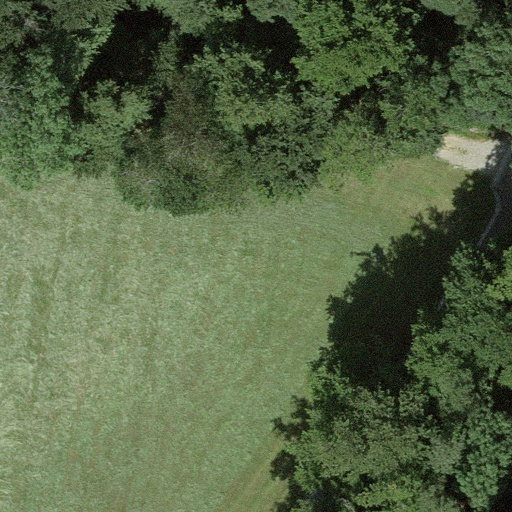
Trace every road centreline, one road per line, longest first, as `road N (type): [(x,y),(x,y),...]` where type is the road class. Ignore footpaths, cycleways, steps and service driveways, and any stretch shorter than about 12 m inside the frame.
road 1 (track): [(0,59),(385,128),(511,161)]
road 2 (unclassified): [(337,511),(511,250)]
